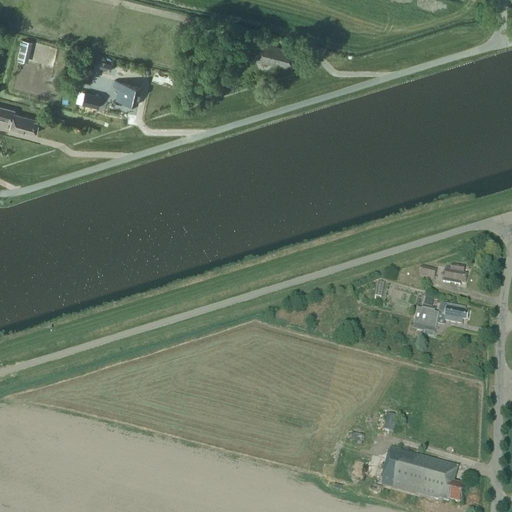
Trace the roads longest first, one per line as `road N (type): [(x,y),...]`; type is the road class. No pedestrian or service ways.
road 1 (unclassified): [(0,193),(496,44),(501,0)]
road 2 (unclassified): [(511,214),(0,375)]
road 3 (unclassified): [(511,217),(502,390)]
road 4 (unclassified): [(495,511),(502,390)]
